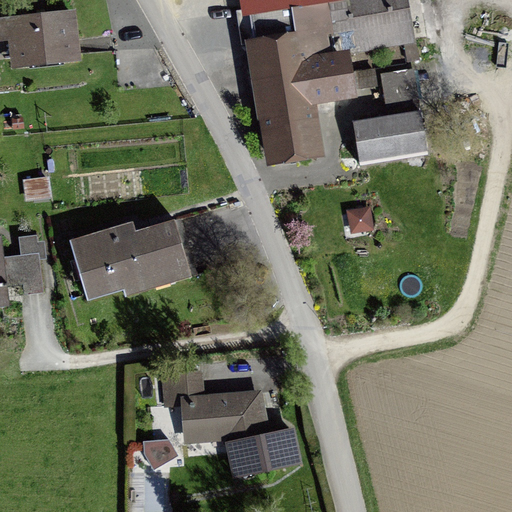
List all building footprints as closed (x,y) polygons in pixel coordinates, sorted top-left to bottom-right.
[(406,0),(241,0),(243,10),(248,9),(273,160),(316,152),(307,100),(345,93),(340,63),(334,64),(332,54),(413,40),(406,0)] [(0,38),(13,37),(16,64),(76,58),(71,13),(0,20),(0,38)] [(353,123),(360,162),(427,151),(421,112),(353,123)] [(26,181),(29,199),(50,197),(48,179),(26,181)] [(374,206),(350,206),(351,230),(374,229),(374,206)] [(172,283),(191,277),(174,220),(135,232),(132,222),(70,241),(88,300),(170,276),(172,283)] [(19,237),(21,255),(38,253),(36,235),(19,237)] [(0,258),(0,303),(5,303),(3,287),(23,285),(24,292),(43,290),(39,260),(1,264),(0,258)] [(187,438),(228,435),(237,475),(297,462),(291,431),(265,436),(257,397),(203,401),(200,373),(164,375),(167,406),(184,404),(187,438)] [(169,441),(143,442),(145,454),(154,470),(178,456),(169,441)]
